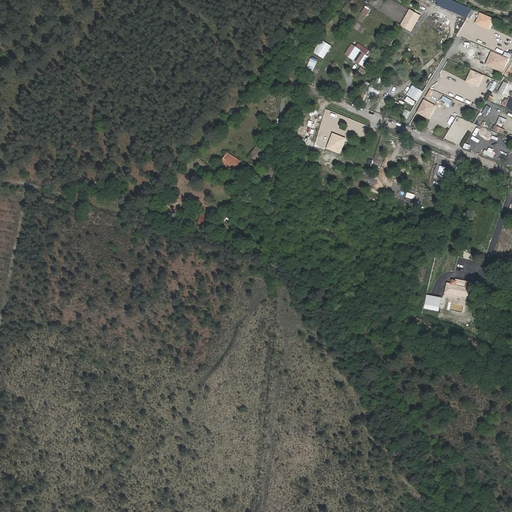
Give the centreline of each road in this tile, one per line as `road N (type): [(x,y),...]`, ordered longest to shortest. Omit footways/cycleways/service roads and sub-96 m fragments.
road 1 (track): [(177,0),(261,69),(511,172)]
road 2 (track): [(0,331),(26,185),(0,178)]
